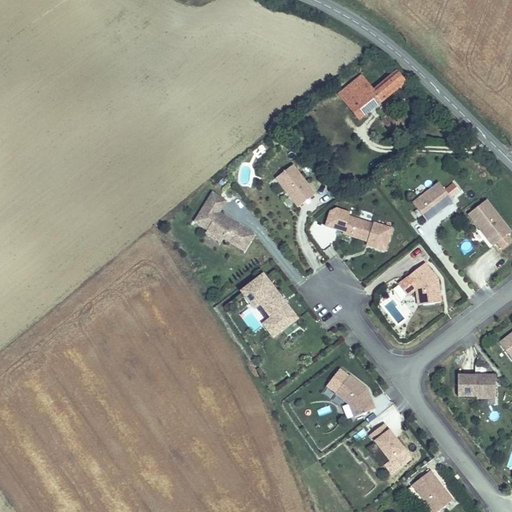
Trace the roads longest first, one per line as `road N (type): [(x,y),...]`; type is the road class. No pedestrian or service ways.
road 1 (tertiary): [(317,0),(408,61),(511,161)]
road 2 (residential): [(500,511),(399,376)]
road 3 (residential): [(399,376),(511,290)]
